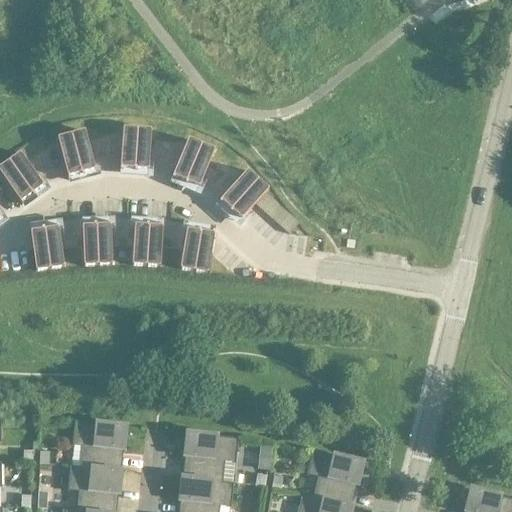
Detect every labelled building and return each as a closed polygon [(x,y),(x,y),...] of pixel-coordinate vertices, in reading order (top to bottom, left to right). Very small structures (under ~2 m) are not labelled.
[(150,130),(122,128),(120,171),(119,175),(151,177),(152,158),(148,158),(150,130)] [(84,131),(57,139),(68,180),(69,184),(100,175),(95,157),(91,158),(84,131)] [(188,139),(170,182),(199,195),(207,177),(203,176),(214,150),(188,139)] [(19,154),(0,167),(0,175),(21,205),(23,208),(49,190),(39,174),(35,177),(19,154)] [(268,189),(247,171),(219,203),(216,206),(240,227),(252,213),(249,210),(268,189)] [(163,221),(131,219),(130,238),(134,239),(132,266),(160,268),(162,225),(163,221)] [(58,220),(26,225),(29,244),(33,243),(38,271),(65,266),(59,224),(58,220)] [(110,220),(78,221),(78,240),(82,240),(84,268),(112,266),(110,220)] [(180,270),(208,275),(214,233),(215,229),(183,224),(180,242),(184,243),(180,270)] [(127,428),(75,423),(72,447),(74,447),(74,445),(86,447),(83,469),(116,472),(119,450),(123,451),(123,452),(124,452),(127,428)] [(238,440),(186,435),(184,459),(185,459),(185,457),(189,458),(187,480),(220,483),(222,461),(234,462),(234,464),(235,464),(238,440)] [(32,465),(32,453),(23,452),(23,464),(32,465)] [(363,465),(313,452),(307,476),(308,476),(309,474),(320,477),(315,499),(347,507),(352,485),(357,486),(356,488),(357,488),(363,465)] [(48,466),(49,454),(40,453),(39,465),(48,466)] [(81,491),(78,511),(112,511),(114,495),(118,495),(118,497),(119,497),(122,473),(116,472),(83,469),(70,467),(67,491),(69,492),(69,490),(81,491)] [(243,477),(235,476),(234,484),(242,485),(243,477)] [(264,489),(266,477),(257,476),(255,488),(264,489)] [(280,491),(282,479),(274,478),(271,490),(280,491)] [(185,502),(183,511),(216,511),(217,506),(229,507),(229,509),(231,509),(233,485),(220,483),(187,480),(181,479),(179,503),(180,503),(180,502),(185,502)] [(511,511),(511,501),(470,491),(464,511),(511,511)] [(351,511),(352,508),(347,507),(315,499),(302,496),(297,511),(351,511)] [(30,509),(30,497),(21,497),(21,509),(30,509)] [(46,510),(47,498),(38,498),(37,510),(46,510)]
